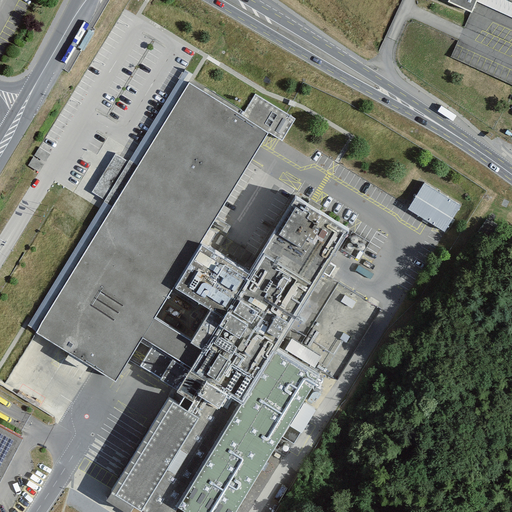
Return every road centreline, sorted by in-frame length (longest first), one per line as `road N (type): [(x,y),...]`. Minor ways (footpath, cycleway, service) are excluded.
road 1 (primary): [(511,174),(229,0)]
road 2 (secondary): [(85,0),(27,106)]
